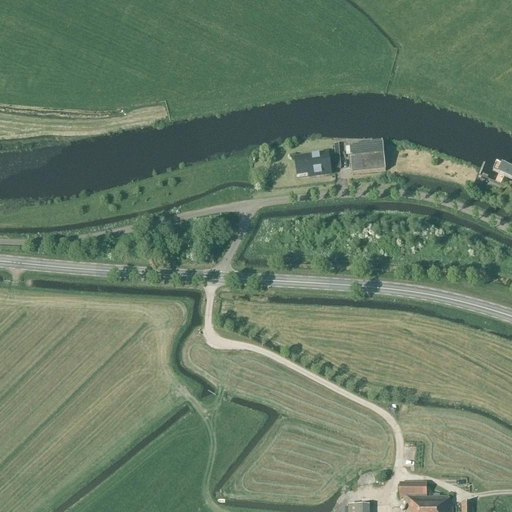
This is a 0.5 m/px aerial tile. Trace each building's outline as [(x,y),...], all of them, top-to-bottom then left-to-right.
[(382,145),(382,142),(371,143),(371,146),(350,148),(352,175),(385,172),(383,145),(382,145)] [(330,175),(329,171),(327,156),(296,160),(298,175),(309,174),(310,178),(330,175)] [(511,167),(496,160),(491,171),(511,181),(511,167)] [(481,188),(486,178),(481,176),(476,186),(481,188)] [(427,499),(426,484),(399,485),(399,500),(406,499),(405,511),(472,511),(472,504),(461,504),(461,511),(452,511),(452,507),(449,507),(449,498),(427,499)]
